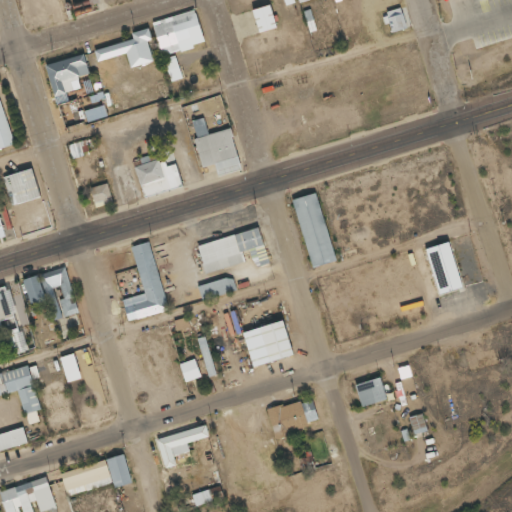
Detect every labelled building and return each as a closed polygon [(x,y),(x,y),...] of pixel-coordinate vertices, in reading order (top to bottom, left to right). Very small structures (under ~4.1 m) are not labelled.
[(256,34),(276,29),(269,4),(249,10),(256,34)] [(149,22),(158,56),(203,45),(194,10),(149,22)] [(393,33),(405,27),(399,14),(386,20),(393,33)] [(131,40),(92,50),(95,62),(125,54),(128,68),(154,61),(145,29),(129,33),(131,40)] [(87,45),(45,58),(56,92),(80,85),(77,76),(84,73),(82,68),(93,64),(87,45)] [(170,83),(181,79),(174,57),(163,61),(170,83)] [(215,175),(238,170),(228,130),(206,135),(202,120),(191,122),(195,139),(193,139),(199,168),(213,165),(215,175)] [(131,165),(140,196),(178,186),(169,155),(131,165)] [(31,169),(0,178),(0,182),(7,206),(39,196),(31,169)] [(94,209),(112,203),(106,183),(88,189),(94,209)] [(333,262),(314,193),(289,200),(309,269),(333,262)] [(193,245),(203,275),(266,255),(256,225),(193,245)] [(146,242),(128,247),(143,300),(129,304),(133,318),(165,309),(146,242)] [(44,267),(69,259),(90,328),(66,335),(44,267)] [(21,278),(27,305),(47,300),(52,320),(76,314),(65,267),(21,278)] [(228,276),(196,288),(201,302),(233,289),(228,276)] [(0,282),(11,279),(32,345),(11,351),(0,316),(0,282)] [(264,362),(290,356),(282,321),(256,326),(264,362)] [(194,340),(208,377),(216,374),(202,337),(194,340)] [(496,365),(491,348),(460,356),(465,374),(496,365)] [(198,379),(194,360),(178,364),(182,382),(198,379)] [(352,386),(359,408),(384,399),(377,377),(352,386)] [(265,411),(273,437),(316,424),(308,398),(265,411)] [(425,431),(420,414),(407,418),(412,435),(425,431)] [(162,468),(172,466),(170,456),(187,452),(185,443),(206,438),(203,426),(154,438),(162,468)] [(112,488),(129,483),(121,454),(103,459),(112,488)] [(104,471),(102,462),(60,473),(62,481),(104,471)] [(10,511),(1,485),(17,480),(21,492),(14,494),(19,509),(10,511)] [(194,508),(222,499),(218,486),(189,495),(194,508)]
